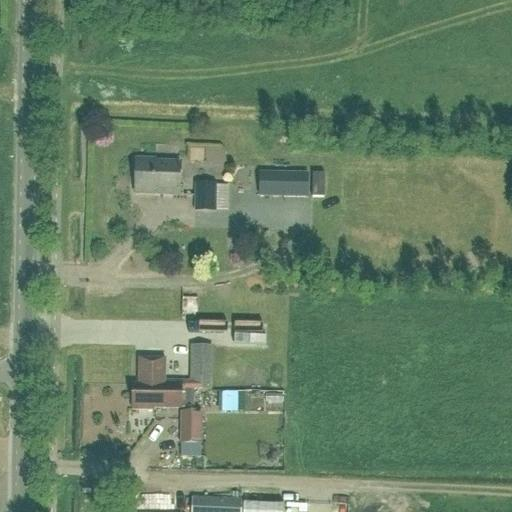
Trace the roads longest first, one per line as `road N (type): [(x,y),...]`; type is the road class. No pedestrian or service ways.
road 1 (tertiary): [(22,366),(28,0)]
road 2 (tertiary): [(20,511),(22,366)]
